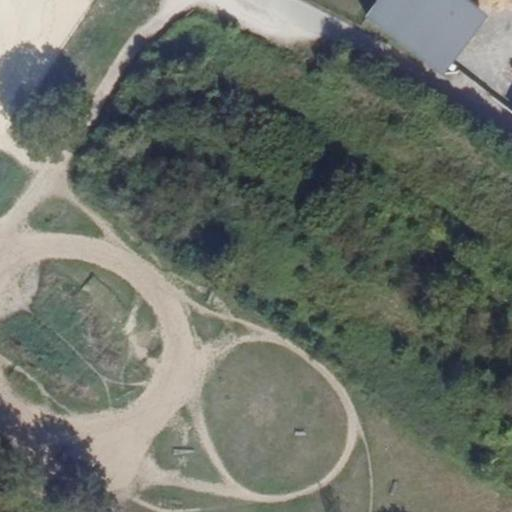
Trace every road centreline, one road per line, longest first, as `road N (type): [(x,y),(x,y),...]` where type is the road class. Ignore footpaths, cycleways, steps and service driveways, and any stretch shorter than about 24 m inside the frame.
road 1 (unknown): [(0,398),(38,431),(207,489),(291,498),(335,472),(353,436),(345,392),(285,345),(108,256),(110,229)]
road 2 (unknown): [(0,282),(106,379),(104,454),(158,403),(175,295)]
road 3 (unknown): [(191,0),(0,253)]
road 4 (unknown): [(237,493),(196,414),(202,367),(255,332)]
